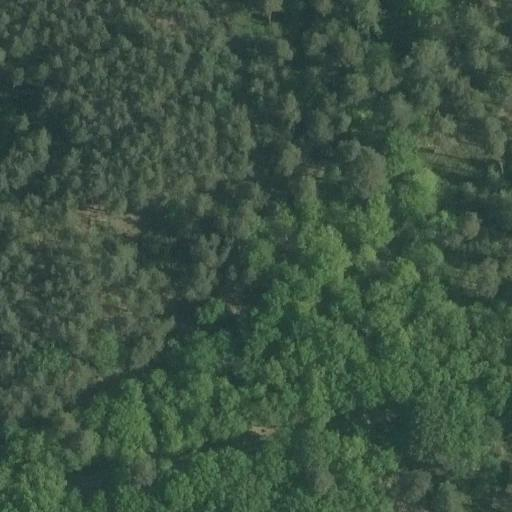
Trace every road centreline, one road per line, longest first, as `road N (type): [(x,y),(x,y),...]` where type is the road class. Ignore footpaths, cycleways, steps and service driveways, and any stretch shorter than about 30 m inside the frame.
road 1 (track): [(0,497),(511,385)]
road 2 (track): [(395,409),(279,238),(221,0)]
